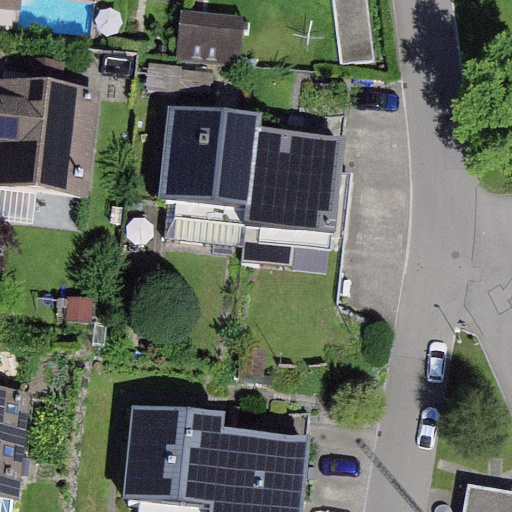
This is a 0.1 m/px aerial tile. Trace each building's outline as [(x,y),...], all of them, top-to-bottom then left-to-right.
[(0,0),(0,14),(22,17),(23,0),(0,0)] [(245,29),(179,24),(175,72),(241,78),(245,29)] [(102,98),(0,86),(0,196),(90,206),(102,98)] [(249,131),(164,121),(154,209),(234,218),(232,239),(324,249),(334,157),(248,148),(249,131)] [(32,400),(0,396),(0,505),(20,508),(32,400)] [(216,511),(224,450),(225,432),(226,428),(181,423),(134,418),(124,509),(156,511),(216,511)] [(224,450),(216,511),(304,511),(310,459),(312,442),(225,432),(224,450)] [(511,511),(511,499),(470,492),(466,511),(511,511)]
